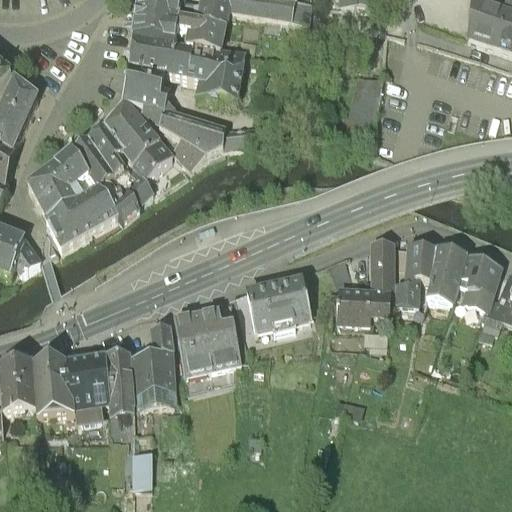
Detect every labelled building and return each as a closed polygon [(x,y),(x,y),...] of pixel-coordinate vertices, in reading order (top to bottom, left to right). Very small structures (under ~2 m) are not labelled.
[(141,0),(140,9),(187,17),(195,18),(201,19),(204,0),(141,0)] [(204,0),(201,19),(195,18),(192,33),(226,38),(229,23),(308,34),(310,12),(294,11),(270,9),(241,4),(236,6),(232,5),(233,0),(204,0)] [(294,0),(270,0),(270,9),(294,11),(294,0)] [(511,0),(472,0),(472,7),(511,20),(511,0)] [(382,19),(378,4),(348,5),(340,6),(340,17),(382,19)] [(511,61),(511,20),(472,7),(468,42),(468,47),(511,61)] [(187,17),(140,9),(132,55),(173,61),(178,43),(190,45),(191,33),(192,33),(195,18),(187,17)] [(193,60),(220,64),(226,38),(192,33),(191,33),(190,45),(186,58),(193,60)] [(240,92),(242,81),(243,82),(245,67),(220,64),(193,60),(192,65),(173,61),(132,55),(128,79),(129,80),(129,81),(165,87),(190,92),(200,93),(196,108),(236,115),(240,92)] [(242,81),(240,92),(258,96),(263,70),(245,67),(243,82),(242,81)] [(0,106),(12,90),(0,81),(0,106)] [(165,87),(129,81),(124,113),(144,118),(141,126),(150,130),(161,132),(159,137),(180,149),(206,165),(225,158),(226,139),(224,139),(181,127),(182,123),(175,119),(168,113),(170,106),(168,104),(162,103),(165,87)] [(345,146),(368,149),(380,87),(359,84),(348,130),(345,129),(341,142),(345,142),(345,146)] [(0,156),(13,163),(38,110),(14,92),(0,124),(0,156)] [(172,166),(124,113),(104,135),(123,160),(134,174),(133,174),(145,190),(146,189),(172,166)] [(123,160),(104,135),(88,147),(137,214),(145,205),(153,200),(152,200),(153,199),(148,191),(147,191),(146,189),(145,190),(133,174),(125,180),(115,166),(123,160)] [(252,137),(231,139),(228,155),(260,149),(260,137),(252,137)] [(137,214),(88,147),(87,147),(71,160),(97,196),(98,196),(108,210),(109,210),(119,223),(121,227),(137,214)] [(190,176),(206,165),(180,149),(172,159),(190,176)] [(13,163),(0,156),(0,193),(5,197),(14,164),(13,163)] [(97,196),(71,160),(54,174),(70,197),(74,195),(81,207),(97,196)] [(70,197),(54,174),(28,194),(46,228),(81,207),(74,195),(70,197)] [(81,207),(46,228),(61,256),(119,223),(109,210),(108,210),(98,196),(97,196),(81,207)] [(15,272),(24,248),(0,238),(0,281),(10,285),(15,272)] [(40,269),(24,248),(15,272),(21,281),(40,269)] [(372,299),(392,299),(391,249),(371,248),(372,299)] [(395,249),(396,270),(407,270),(407,250),(395,249)] [(407,270),(408,283),(419,284),(429,284),(437,253),(407,250),(407,270)] [(452,308),(458,287),(466,259),(437,253),(429,284),(426,295),(428,295),(426,302),(452,308)] [(465,319),(483,325),(490,301),(500,271),(466,259),(458,287),(467,290),(462,307),(468,309),(465,319)] [(342,260),(327,266),(338,298),(355,298),(342,260)] [(407,290),(408,283),(407,270),(396,270),(396,289),(407,290)] [(511,275),(508,274),(496,302),(511,307),(511,298),(510,297),(511,292),(511,275)] [(418,311),(419,284),(408,283),(407,290),(396,289),(395,311),(418,311)] [(264,295),(247,300),(254,331),(271,328),(273,340),(295,335),(292,323),(308,320),(301,286),(264,295)] [(392,305),(392,299),(372,299),(355,298),(338,298),(337,332),(369,334),(369,328),(379,328),(380,326),(388,326),(389,306),(392,305)] [(511,307),(496,302),(490,301),(483,325),(480,334),(496,339),(502,324),(511,327),(511,307)] [(234,330),(235,330),(231,307),(217,311),(219,317),(174,327),(174,328),(173,328),(184,382),(241,369),(234,330)] [(151,339),(154,361),(171,359),(172,359),(169,336),(151,339)] [(154,361),(132,364),(135,399),(173,395),(171,359),(154,361)] [(129,362),(105,363),(108,404),(110,420),(133,418),(132,389),(129,362)] [(105,363),(66,369),(73,411),(98,407),(98,405),(108,404),(105,363)] [(74,417),(73,411),(66,369),(31,372),(35,414),(36,420),(74,417)] [(31,372),(0,376),(0,408),(1,419),(35,414),(31,372)] [(173,395),(135,399),(136,413),(174,409),(173,395)] [(374,434),(376,426),(344,416),(343,424),(374,434)] [(261,442),(249,442),(249,454),(260,454),(261,442)] [(122,489),(132,490),(132,458),(122,458),(122,489)] [(152,458),(132,458),(132,490),(152,490),(152,458)]
